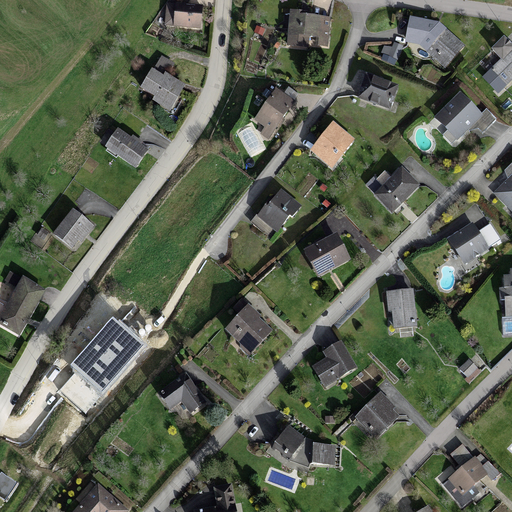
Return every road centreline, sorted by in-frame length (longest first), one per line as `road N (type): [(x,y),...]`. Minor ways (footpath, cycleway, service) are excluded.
road 1 (residential): [(150,511),(511,128)]
road 2 (residential): [(223,0),(216,76),(203,108),(64,301),(0,411)]
road 3 (residential): [(156,328),(202,255),(325,101),(363,0)]
road 4 (residential): [(511,361),(367,511)]
